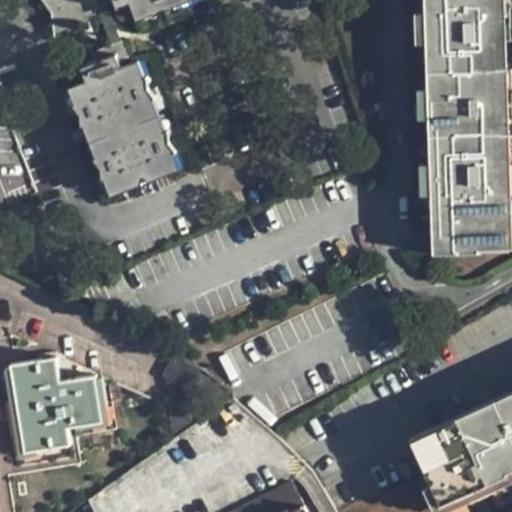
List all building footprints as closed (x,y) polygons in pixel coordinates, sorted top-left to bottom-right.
[(93,19),(98,7),(94,0),(42,0),(53,13),(53,33),(93,19)] [(178,8),(176,5),(174,0),(113,0),(114,2),(117,8),(131,3),(137,20),(154,14),(156,16),(166,8),(178,8)] [(429,90),(430,119),(432,164),(432,195),(434,253),(479,252),(479,240),(502,239),(502,218),(507,218),(505,167),(500,167),(499,136),(504,135),(502,71),(496,71),(496,41),(501,41),(499,0),(425,0),(426,13),(428,44),(429,90)] [(98,7),(111,44),(120,42),(106,4),(98,7)] [(417,45),(428,44),(426,13),(416,13),(417,45)] [(82,127),(84,127),(92,125),(104,154),(96,157),(94,158),(102,169),(103,180),(105,180),(112,196),(143,185),(141,182),(148,180),(151,181),(181,169),(175,152),(178,151),(170,142),(169,130),(167,131),(160,133),(148,101),(155,99),(157,98),(150,89),(149,76),(145,77),(139,61),(122,68),(119,61),(126,58),(120,42),(111,44),(92,52),(96,62),(81,68),(86,81),(70,88),(77,104),(74,106),(81,116),(82,127)] [(420,119),(430,119),(429,90),(419,90),(420,119)] [(167,131),(155,99),(148,101),(160,133),(167,131)] [(84,127),(96,157),(104,154),(92,125),(84,127)] [(422,195),(432,195),(432,164),(421,164),(422,195)] [(203,369),(174,352),(161,375),(179,386),(182,389),(183,394),(183,399),(179,407),(198,421),(230,399),(235,395),(218,380),(203,369)] [(62,380),(58,356),(12,363),(27,450),(71,444),(68,422),(98,418),(92,376),(62,380)] [(511,472),(511,392),(410,439),(439,505),(511,472)] [(94,511),(152,511),(271,429),(264,422),(235,395),(230,399),(198,421),(87,498),(94,511)] [(231,511),(291,480),(297,477),(312,469),(279,438),(275,433),(271,429),(152,511),(231,511)] [(307,511),(291,480),(231,511),(307,511)]
